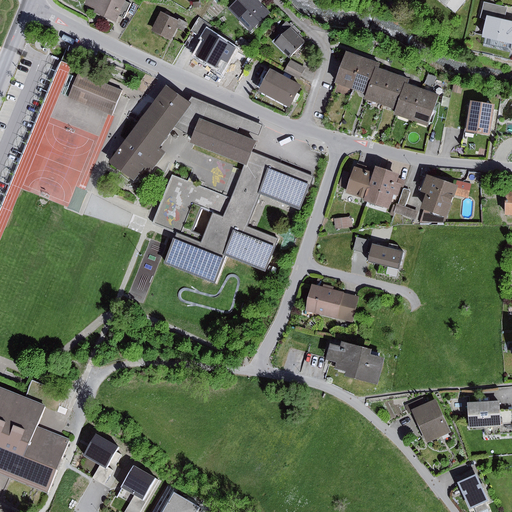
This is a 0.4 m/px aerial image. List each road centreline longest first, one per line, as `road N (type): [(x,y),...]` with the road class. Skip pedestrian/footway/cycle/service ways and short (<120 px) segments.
road 1 (residential): [(342,141),(258,367),(352,401),(412,456),(455,511)]
road 2 (residential): [(28,5),(342,141)]
road 3 (residential): [(342,141),(420,160),(511,167)]
